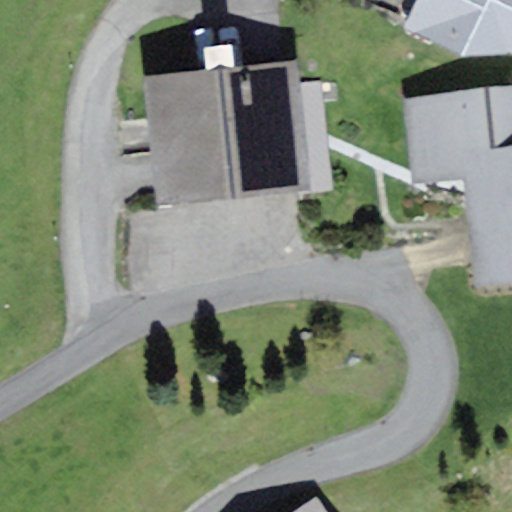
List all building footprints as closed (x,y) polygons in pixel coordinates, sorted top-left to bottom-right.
[(511,0),(415,0),(402,28),(461,58),(510,53),(511,54),(511,0)] [(203,48),(205,71),(234,68),(232,44),(203,48)] [(143,78),(157,208),(332,190),(320,79),(299,81),(297,61),(234,68),(205,71),(143,78)] [(413,186),(466,180),(478,287),(511,283),(511,85),(402,98),(413,186)] [(321,511),(314,501),(297,511),(321,511)]
